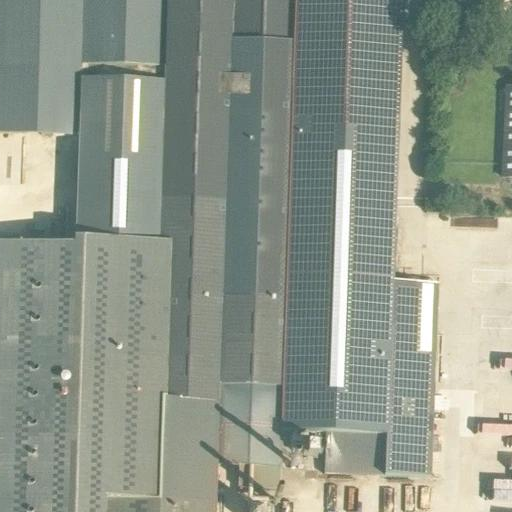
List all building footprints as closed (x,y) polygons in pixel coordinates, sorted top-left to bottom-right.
[(0,0),(0,135),(79,137),(75,251),(2,248),(0,298),(0,511),(213,511),(213,505),(214,466),(239,467),(238,488),(279,490),(281,433),(326,434),(324,475),(430,479),(435,357),(436,340),(413,339),(414,284),(391,283),(400,0),(167,0),(167,40),(81,38),(81,0),(0,0)] [(81,0),(81,38),(167,40),(167,0),(81,0)] [(503,1),(511,1),(511,0),(487,0),(487,13),(502,13),(503,1)] [(511,86),(506,87),(502,178),(511,178),(511,86)] [(511,228),(511,217),(456,217),(456,227),(511,228)] [(511,385),(511,374),(486,374),(486,411),(493,411),(494,385),(511,385)]
